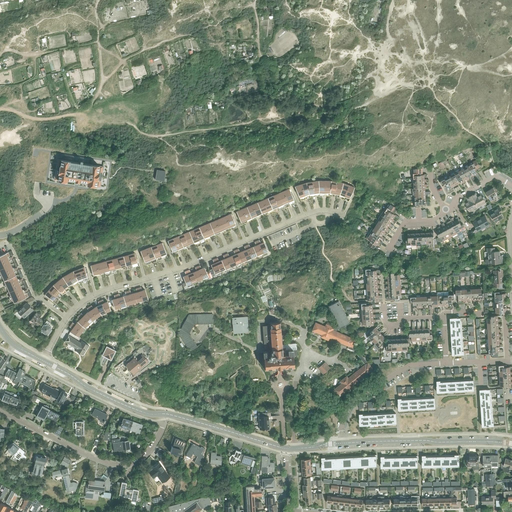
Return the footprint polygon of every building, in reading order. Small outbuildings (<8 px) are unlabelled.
[(79,182),(79,181),(87,182),(87,185),(96,186),(100,187),(100,186),(101,186),(101,183),(100,183),(102,170),(103,171),(104,167),(103,167),(103,166),(99,166),(82,163),(82,161),(79,160),(78,163),(61,160),(57,159),(57,160),(56,160),(56,163),(57,163),(55,176),(54,176),(53,179),(54,179),(54,180),(58,180),(67,182),(67,179),(75,180),(75,181),(76,181),(75,184),(78,184),(79,182)] [(476,160),(468,164),(471,169),(469,170),(472,176),(473,175),(473,176),(475,174),(477,179),(480,178),(477,172),(476,173),(475,171),(480,168),(476,160)] [(468,164),(464,167),(466,172),(465,173),(468,178),(471,177),(472,179),(474,178),(473,176),(473,175),(472,176),(469,170),(471,169),(468,164)] [(464,167),(459,169),(462,174),(460,175),(463,181),(464,180),(466,179),(467,182),(470,180),(468,178),(465,173),(466,172),(464,167)] [(413,173),(414,178),(418,178),(418,180),(424,180),(424,179),(424,177),(427,176),(426,174),(423,174),(423,175),(422,175),(422,168),(416,169),(416,173),(413,173)] [(459,169),(455,172),(458,177),(456,178),(459,183),(462,182),(463,184),(465,183),(464,180),(463,181),(460,175),(462,174),(459,169)] [(155,180),(164,181),(165,174),(165,171),(157,170),(155,180)] [(455,172),(449,175),(455,185),(459,183),(456,178),(458,177),(455,172)] [(449,175),(444,178),(447,183),(448,182),(451,187),(455,185),(449,175)] [(447,183),(444,178),(439,180),(440,181),(444,188),(445,187),(446,189),(448,192),(450,191),(449,189),(451,187),(448,182),(447,183)] [(334,194),(339,195),(342,183),(336,182),(334,194)] [(304,196),(309,194),(306,183),(301,185),(304,196)] [(339,195),(344,196),(348,185),(342,183),(339,195)] [(299,197),(304,196),(301,185),(295,187),(299,197)] [(348,185),(344,196),(349,198),(354,187),(348,185)] [(486,192),(485,192),(491,202),(494,200),(495,202),(496,202),(497,203),(503,200),(501,196),(500,197),(498,194),(497,195),(493,188),(487,191),(486,192)] [(289,189),(284,191),(288,202),(293,200),(289,189)] [(284,191),(278,194),(283,204),(288,202),(284,191)] [(278,194),(273,196),(278,206),(283,204),(278,194)] [(475,194),(471,196),(477,207),(485,203),(481,195),(476,197),(475,194)] [(273,196),(268,198),(272,209),(278,206),(273,196)] [(477,207),(471,196),(468,197),(470,201),(465,203),(469,211),(477,207)] [(268,198),(263,200),(267,211),(272,209),(268,198)] [(263,200),(257,202),(262,213),(267,211),(263,200)] [(257,202),(252,205),(257,215),(262,213),(257,202)] [(252,205),(247,207),(251,218),(257,215),(252,205)] [(399,217),(398,216),(395,214),(394,214),(397,209),(392,206),(390,209),(386,206),(383,211),(388,214),(387,216),(392,219),(393,219),(394,217),(398,219),(399,217)] [(502,211),(499,206),(493,210),(494,212),(495,212),(490,214),(495,222),(502,218),(499,212),(502,211)] [(247,207),(242,209),(246,220),(251,218),(247,207)] [(246,220),(242,209),(236,211),(241,222),(246,220)] [(383,211),(381,215),(385,218),(384,220),(389,223),(390,223),(391,221),(395,223),(396,221),(393,219),(392,219),(387,216),(388,214),(383,211)] [(231,214),(225,216),(230,227),(235,225),(231,214)] [(381,215),(378,219),(383,223),(382,224),(387,228),(387,227),(389,225),(392,227),(393,225),(390,223),(389,223),(384,220),(385,218),(381,215)] [(225,216),(220,218),(225,229),(230,227),(225,216)] [(474,222),(478,230),(489,225),(484,216),(480,218),(480,216),(476,218),(477,221),(474,222)] [(457,220),(454,221),(454,222),(457,227),(459,226),(460,230),(465,227),(462,221),(460,222),(459,220),(457,217),(455,218),(457,220)] [(220,218),(215,221),(220,231),(225,229),(220,218)] [(450,224),(449,224),(452,230),(454,229),(457,233),(461,231),(460,230),(459,226),(457,227),(454,222),(454,221),(452,218),(450,219),(452,223),(450,224)] [(389,229),(387,227),(387,228),(382,224),(383,223),(378,219),(375,224),(377,225),(380,227),(379,229),(384,232),(384,231),(384,232),(386,229),(389,232),(391,230),(389,229)] [(215,221),(210,223),(214,234),(220,231),(215,221)] [(448,225),(445,226),(445,227),(448,232),(450,231),(452,236),(457,233),(454,229),(452,230),(449,224),(450,224),(448,221),(446,223),(448,225)] [(210,223),(204,225),(209,236),(214,234),(210,223)] [(443,227),(441,229),(440,229),(443,235),(445,234),(448,238),(452,236),(450,231),(448,232),(445,227),(445,226),(443,223),(441,224),(443,227)] [(204,225),(199,227),(204,238),(209,236),(204,225)] [(377,225),(374,229),(377,231),(376,233),(381,236),(382,236),(383,234),(385,235),(387,233),(384,232),(384,231),(384,232),(379,229),(380,227),(377,225)] [(439,243),(443,241),(448,238),(445,234),(443,235),(440,229),(441,229),(439,226),(437,228),(439,230),(436,232),(439,237),(436,238),(439,243)] [(199,227),(194,229),(199,240),(204,238),(199,227)] [(369,232),(371,233),(374,235),(373,237),(378,241),(379,240),(380,238),(384,240),(385,238),(384,237),(382,236),(381,236),(376,233),(377,231),(374,229),(372,228),(369,232)] [(194,229),(189,232),(193,242),(199,240),(194,229)] [(189,232),(184,234),(188,245),(193,242),(189,232)] [(382,242),(381,242),(379,240),(378,241),(373,237),(374,235),(371,233),(369,236),(367,236),(366,239),(370,242),(368,245),(374,248),(378,242),(381,245),(382,242)] [(184,234),(178,236),(183,247),(188,245),(184,234)] [(178,236),(173,238),(178,249),(183,247),(178,236)] [(178,249),(173,238),(168,241),(172,251),(178,249)] [(264,242),(258,244),(262,253),(267,251),(264,242)] [(162,243),(157,245),(161,256),(166,254),(162,243)] [(258,244),(253,247),(257,255),(262,253),(258,244)] [(157,245),(151,247),(155,258),(161,256),(157,245)] [(151,247),(146,249),(150,260),(155,258),(151,247)] [(253,247),(248,249),(251,257),(257,255),(253,247)] [(489,252),(490,255),(490,259),(487,259),(488,263),(502,263),(502,255),(500,255),(499,251),(494,251),(494,248),(487,248),(487,252),(489,252)] [(150,260),(146,249),(140,251),(145,262),(150,260)] [(248,249),(243,251),(246,260),(251,257),(248,249)] [(243,251),(237,253),(241,262),(246,260),(243,251)] [(0,255),(0,262),(8,259),(7,257),(10,256),(8,252),(0,255)] [(135,253),(129,255),(132,263),(137,262),(135,253)] [(237,253),(232,256),(236,264),(241,262),(237,253)] [(129,255),(123,256),(126,265),(132,263),(129,255)] [(123,256),(118,258),(121,267),(126,265),(123,256)] [(232,256),(227,258),(230,266),(236,264),(232,256)] [(118,258),(113,259),(115,268),(121,267),(118,258)] [(227,258),(222,260),(225,269),(230,266),(227,258)] [(0,262),(0,269),(11,265),(8,259),(0,262)] [(222,260),(216,262),(220,271),(225,269),(222,260)] [(220,271),(216,262),(211,265),(215,273),(220,271)] [(0,269),(0,272),(1,275),(13,270),(11,265),(0,269)] [(84,267),(79,269),(82,278),(87,276),(84,267)] [(204,268),(199,270),(202,278),(208,276),(204,268)] [(79,269),(73,271),(77,280),(82,278),(79,269)] [(1,275),(4,281),(16,275),(13,270),(1,275)] [(199,270),(194,272),(197,280),(202,278),(199,270)] [(494,283),(493,283),(493,287),(497,287),(497,288),(503,288),(503,283),(503,282),(502,270),(494,270),(494,283)] [(73,271),(68,274),(72,282),(77,280),(73,271)] [(194,272),(188,274),(192,283),(197,280),(194,272)] [(68,274),(62,277),(68,285),(72,282),(68,274)] [(192,283),(188,274),(183,277),(187,285),(192,283)] [(4,281),(6,286),(18,281),(16,275),(4,281)] [(62,277),(58,281),(63,288),(68,285),(62,277)] [(6,286),(9,292),(21,286),(18,281),(6,286)] [(58,281),(53,285),(59,292),(63,288),(58,281)] [(53,285),(49,290),(56,296),(59,292),(53,285)] [(9,292),(11,297),(23,292),(21,286),(9,292)] [(481,287),(476,287),(476,293),(478,293),(479,299),(478,299),(478,302),(481,302),(480,299),(484,299),(484,292),(481,292),(481,287)] [(461,294),(461,288),(455,288),(456,297),(458,297),(458,300),(458,303),(460,303),(460,300),(463,300),(463,294),(461,294)] [(56,296),(49,290),(45,294),(52,300),(56,296)] [(145,290),(139,291),(142,300),(147,298),(145,290)] [(139,291),(134,293),(137,302),(142,300),(139,291)] [(23,292),(11,297),(14,303),(28,297),(26,293),(24,294),(23,292)] [(134,293),(128,295),(131,304),(137,302),(134,293)] [(128,295),(123,296),(126,305),(131,304),(128,295)] [(416,301),(415,295),(410,296),(411,305),(413,305),(413,307),(412,307),(413,310),(415,310),(415,308),(418,307),(418,301),(416,301)] [(123,296),(117,298),(120,307),(126,305),(123,296)] [(120,307),(117,298),(112,300),(115,309),(120,307)] [(353,339),(335,331),(336,330),(338,329),(343,326),(346,331),(350,329),(347,324),(350,323),(338,300),(328,306),(338,324),(333,327),(326,325),(325,327),(316,323),(313,330),(322,334),(321,337),(328,340),(329,337),(349,346),(348,348),(355,350),(366,364),(348,378),(347,376),(341,380),(342,382),(334,389),(339,395),(347,388),(349,390),(355,386),(353,384),(371,370),(370,369),(372,368),(356,348),(354,347),(354,346),(353,345),(355,340),(353,339)] [(107,301),(102,304),(105,312),(110,310),(107,301)] [(18,311),(24,318),(33,310),(26,303),(18,311)] [(102,304),(96,306),(101,314),(105,312),(102,304)] [(96,306),(91,310),(96,317),(101,314),(96,306)] [(91,310),(86,313),(92,320),(96,317),(91,310)] [(32,325),(36,328),(42,320),(38,317),(40,315),(36,312),(30,320),(34,323),(32,325)] [(86,313),(82,318),(88,324),(92,320),(86,313)] [(189,315),(179,333),(190,351),(197,346),(188,333),(194,323),(213,323),(212,315),(189,315)] [(248,331),(247,317),(232,318),(233,332),(248,331)] [(82,318),(77,322),(84,328),(88,324),(82,318)] [(451,318),(450,318),(450,320),(451,320),(452,324),(450,324),(451,329),(452,329),(452,332),(451,333),(451,338),(453,338),(453,342),(451,342),(452,347),(453,347),(453,350),(452,351),(452,355),(461,354),(462,354),(462,351),(460,321),(460,318),(457,318),(453,318),(451,318)] [(41,331),(46,334),(48,334),(51,329),(51,327),(48,325),(50,322),(46,320),(41,329),(41,331)] [(77,322),(74,327),(81,332),(84,328),(77,322)] [(283,334),(283,332),(283,328),(280,328),(279,322),(269,323),(269,324),(270,324),(270,325),(262,326),(264,343),(266,343),(267,346),(270,345),(271,348),(272,348),(272,351),(258,352),(258,360),(264,360),(264,368),(274,367),(274,366),(276,366),(276,367),(281,367),(281,366),(284,365),(284,366),(294,365),(294,356),(298,356),(297,349),(296,349),(296,344),(296,343),(290,344),(286,344),(281,344),(281,338),(284,338),(283,334)] [(81,332),(74,327),(70,332),(78,336),(81,332)] [(371,340),(372,340),(375,337),(374,335),(378,331),(375,327),(370,331),(372,333),(368,337),(371,340)] [(372,340),(376,343),(379,341),(377,339),(382,335),(378,331),(374,335),(375,337),(372,340)] [(90,345),(89,344),(83,341),(82,342),(69,335),(66,341),(78,348),(77,350),(84,354),(90,345)] [(379,341),(376,343),(379,347),(382,344),(381,343),(385,339),(382,335),(377,339),(379,341)] [(105,356),(106,355),(111,358),(116,349),(107,344),(104,351),(102,353),(103,354),(103,355),(105,356)] [(143,347),(142,346),(136,351),(136,350),(133,353),(134,354),(127,360),(129,363),(126,365),(129,368),(127,370),(129,371),(130,370),(133,373),(138,369),(139,371),(140,370),(140,371),(152,362),(148,356),(149,355),(148,354),(149,352),(152,349),(151,348),(150,349),(146,345),(143,347)] [(493,349),(489,349),(489,354),(492,354),(492,358),(498,357),(498,352),(499,352),(502,352),(502,349),(499,349),(499,347),(499,346),(493,347),(493,349)] [(324,363),(318,368),(323,374),(330,369),(324,363)] [(5,376),(14,380),(12,383),(18,385),(20,382),(17,381),(23,370),(20,368),(17,373),(8,369),(7,372),(6,372),(5,374),(6,374),(5,376)] [(17,381),(20,382),(29,386),(29,387),(34,389),(36,380),(26,376),(24,375),(26,371),(23,370),(17,381)] [(437,386),(437,392),(438,392),(438,391),(442,391),(442,392),(447,392),(447,390),(451,390),(451,392),(456,391),(456,390),(460,390),(460,391),(465,391),(465,389),(469,389),(469,390),(474,390),(474,388),(473,380),(471,380),(470,380),(440,382),(437,382),(437,386)] [(44,384),(40,392),(50,397),(50,396),(57,400),(61,392),(61,391),(61,392),(55,389),(55,390),(44,384)] [(486,389),(480,390),(480,391),(481,391),(481,395),(480,395),(480,400),(482,400),(482,404),(481,404),(481,409),(482,409),(483,413),(481,413),(482,418),(483,418),(483,422),(482,422),(482,426),(492,426),(492,423),(490,392),(490,389),(486,390),(486,389)] [(0,399),(1,400),(8,403),(9,402),(16,405),(18,399),(0,391),(0,399)] [(57,400),(55,404),(60,406),(62,402),(62,403),(67,394),(61,392),(57,400)] [(398,403),(398,410),(400,410),(400,409),(404,408),(404,410),(409,409),(409,408),(413,408),(413,409),(418,409),(418,408),(422,407),(422,409),(427,408),(427,407),(431,407),(431,408),(435,408),(434,398),(431,398),(401,400),(398,400),(398,403)] [(46,416),(49,410),(49,409),(42,405),(36,416),(43,419),(45,416),(46,416)] [(91,416),(100,419),(99,421),(104,423),(108,414),(95,409),(91,416)] [(49,410),(46,416),(56,422),(59,416),(55,414),(56,413),(49,410)] [(270,412),(258,413),(259,429),(269,429),(268,423),(269,423),(268,420),(271,420),(270,412)] [(360,419),(359,419),(360,425),(361,425),(361,424),(365,424),(365,425),(370,425),(370,423),(374,423),(374,424),(379,424),(379,423),(383,423),(383,424),(388,424),(388,422),(392,422),(392,423),(396,423),(396,413),(393,413),(380,414),(378,414),(362,415),(359,415),(360,419)] [(120,422),(118,429),(118,430),(119,430),(120,431),(121,431),(122,431),(123,431),(129,433),(130,430),(136,432),(136,431),(140,432),(142,426),(140,426),(141,424),(123,418),(122,422),(120,422)] [(53,433),(59,436),(63,428),(59,426),(58,428),(56,427),(53,433)] [(171,447),(170,452),(178,455),(180,450),(182,451),(185,442),(175,438),(175,439),(172,447),(171,447)] [(111,440),(112,443),(113,443),(114,451),(130,449),(129,440),(120,441),(119,439),(117,439),(111,440)] [(13,454),(14,455),(19,447),(13,442),(7,450),(11,455),(13,454)] [(192,454),(197,456),(194,463),(199,465),(204,456),(202,454),(205,449),(201,446),(200,448),(197,445),(193,443),(186,456),(190,458),(192,454)] [(61,447),(55,444),(52,450),(58,453),(61,447)] [(19,447),(14,455),(14,456),(19,459),(21,457),(24,459),(26,457),(23,455),(25,452),(19,447)] [(231,455),(230,456),(229,457),(228,458),(228,459),(228,460),(229,461),(229,462),(230,463),(230,464),(231,463),(234,463),(235,462),(238,459),(240,460),(239,463),(250,466),(253,458),(240,454),(241,451),(235,450),(234,454),(233,454),(232,454),(231,455)] [(210,464),(220,464),(221,457),(216,457),(216,453),(211,453),(210,464)] [(498,455),(482,455),(483,466),(484,466),(484,464),(487,464),(488,468),(491,468),(491,466),(498,466),(498,455)] [(36,456),(34,465),(43,467),(44,462),(45,462),(46,458),(41,457),(41,458),(36,456)] [(66,468),(67,468),(70,466),(69,463),(70,460),(63,456),(61,460),(59,464),(66,468)] [(263,471),(273,471),(274,463),(268,462),(268,459),(267,459),(267,456),(263,456),(263,471)] [(322,463),(321,463),(322,469),(323,469),(323,468),(327,468),(327,469),(332,469),(332,467),(336,467),(336,468),(340,468),(341,468),(341,467),(345,466),(345,468),(350,467),(350,466),(354,466),(354,467),(359,467),(359,466),(363,465),(363,467),(367,466),(368,466),(368,465),(372,465),(372,466),(376,466),(376,459),(376,456),(325,459),(322,459),(322,463)] [(422,460),(422,467),(424,467),(423,466),(427,466),(428,467),(433,467),(432,465),(436,465),(437,467),(442,466),(442,465),(446,465),(446,466),(451,466),(451,465),(454,465),(455,466),(459,466),(459,459),(459,460),(458,456),(455,456),(425,457),(422,457),(422,460)] [(381,461),(381,468),(382,468),(382,466),(386,466),(386,468),(391,468),(391,466),(395,466),(395,467),(400,467),(400,466),(404,466),(404,467),(409,467),(409,466),(413,466),(413,467),(417,467),(417,461),(417,457),(384,458),(381,458),(381,461)] [(504,464),(501,463),(501,471),(502,471),(508,472),(509,471),(511,471),(511,459),(506,458),(504,464)] [(153,469),(149,472),(153,478),(157,475),(159,477),(161,481),(168,476),(159,463),(152,468),(153,469)] [(43,467),(34,465),(33,468),(32,471),(31,471),(31,474),(36,475),(37,473),(42,474),(43,467)] [(65,468),(60,469),(50,472),(52,478),(61,476),(65,492),(70,490),(74,491),(75,487),(76,483),(72,482),(69,482),(67,474),(66,471),(65,468)] [(86,483),(85,493),(93,493),(93,491),(93,489),(104,490),(105,485),(104,485),(105,482),(108,478),(103,474),(101,476),(97,476),(96,481),(94,480),(94,481),(90,481),(89,483),(86,483)] [(486,483),(482,483),(482,487),(486,486),(495,486),(494,474),(485,474),(486,483)] [(261,478),(262,482),(260,483),(260,487),(262,487),(262,488),(267,487),(267,488),(270,488),(270,487),(275,487),(274,477),(261,478)] [(511,480),(511,479),(502,479),(502,483),(507,482),(507,490),(511,489),(511,480)] [(128,497),(128,500),(130,500),(130,502),(135,503),(135,498),(136,498),(137,490),(132,489),(132,490),(124,488),(125,483),(120,482),(118,494),(122,495),(122,496),(123,496),(128,497)] [(243,511),(243,510),(239,510),(239,511),(255,511),(254,496),(261,496),(261,494),(262,494),(262,490),(261,490),(261,489),(254,489),(253,486),(245,486),(245,487),(244,487),(245,511),(243,511)] [(468,489),(468,492),(468,504),(475,504),(475,498),(476,498),(476,492),(475,492),(475,489),(468,489)] [(508,501),(510,501),(510,503),(511,502),(511,490),(503,492),(504,501),(508,501)] [(7,502),(10,503),(15,493),(11,491),(6,500),(7,501),(6,502),(7,502)] [(496,500),(496,497),(496,491),(491,491),(491,496),(481,496),(481,504),(493,504),(493,499),(495,499),(496,499),(496,500)] [(15,493),(10,503),(12,504),(18,494),(15,493)] [(196,511),(201,509),(203,507),(203,508),(204,507),(211,505),(208,496),(168,506),(169,511),(196,511)] [(21,509),(23,510),(29,501),(25,499),(24,502),(24,503),(21,509)] [(38,499),(36,504),(31,511),(35,511),(41,501),(38,499)] [(29,501),(23,510),(26,511),(31,504),(32,505),(34,506),(35,504),(29,501)]
